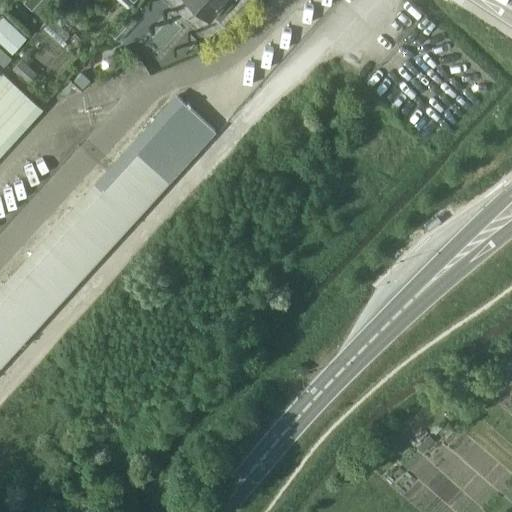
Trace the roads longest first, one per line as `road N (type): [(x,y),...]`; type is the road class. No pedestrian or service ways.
road 1 (secondary): [(220,511),(308,406),(432,282)]
road 2 (secondary): [(511,193),(432,282)]
